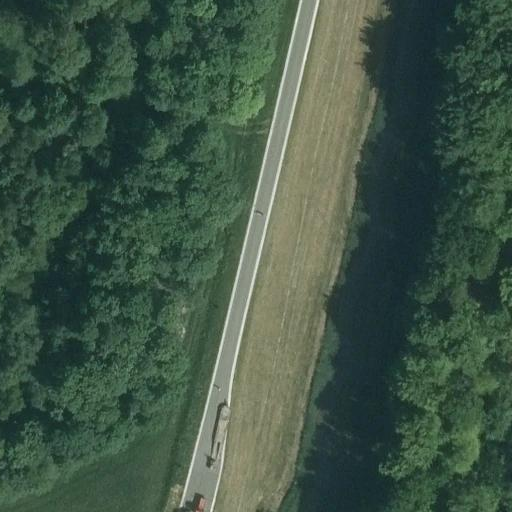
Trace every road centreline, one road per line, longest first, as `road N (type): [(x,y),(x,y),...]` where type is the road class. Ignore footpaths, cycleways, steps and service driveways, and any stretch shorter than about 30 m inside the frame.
road 1 (unclassified): [(187,511),(309,0)]
road 2 (track): [(459,0),(441,139),(357,511)]
